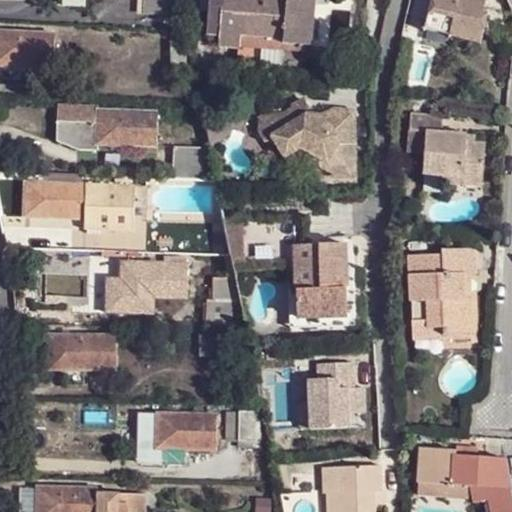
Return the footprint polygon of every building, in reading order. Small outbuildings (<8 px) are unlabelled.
[(143,0),(143,18),(169,20),(170,0),(143,0)] [(205,0),(204,39),(219,41),(218,51),(239,53),(238,66),(280,69),(281,48),(283,0),(205,0)] [(283,0),(281,48),(309,50),(313,0),(283,0)] [(430,0),(427,19),(452,24),(451,35),(481,42),(487,11),(481,11),(483,1),(480,0),(430,0)] [(427,19),(425,30),(451,35),(452,24),(427,19)] [(0,65),(52,70),(53,36),(0,31),(0,65)] [(184,48),(172,48),(171,70),(184,71),(184,48)] [(281,116),(259,118),(257,133),(265,143),(274,142),(285,157),(302,148),(316,155),(320,166),(332,173),(332,177),(357,176),(355,111),(333,108),(332,110),(330,113),(327,115),(324,116),(319,118),(317,115),(315,114),(313,114),(311,114),(308,114),(305,116),(302,111),(304,109),(298,100),(290,106),(292,109),(281,116)] [(155,114),(96,112),(95,126),(95,145),(155,148),(155,114)] [(443,122),(410,120),(409,137),(426,138),(424,159),(424,180),(443,182),(462,182),(462,189),(482,190),(486,147),(474,147),(466,147),(466,139),(441,138),(443,122)] [(71,152),(95,154),(95,145),(95,126),(54,123),(52,143),(71,152)] [(426,138),(409,137),(408,158),(424,159),(426,138)] [(475,139),(466,139),(466,147),(474,147),(475,139)] [(174,150),(171,182),(203,184),(204,152),(174,150)] [(24,181),(22,216),(81,220),(84,185),(24,181)] [(84,185),(81,220),(81,233),(129,237),(132,202),(133,190),(84,185)] [(133,190),(132,202),(142,202),(143,191),(133,190)] [(208,241),(226,238),(222,219),(221,214),(202,217),(208,241)] [(308,217),(222,219),(226,238),(231,261),(234,273),(240,273),(282,272),(296,271),(295,268),(297,249),(284,249),(284,241),(309,240),(308,217)] [(295,268),(349,267),(349,247),(297,249),(295,268)] [(412,304),(412,331),(443,332),(443,336),(471,335),(473,336),(472,302),(462,302),(462,277),(470,276),(477,277),(478,256),(475,254),(467,251),(442,251),(441,257),(408,258),(409,304),(412,304)] [(234,273),(231,261),(225,261),(228,278),(235,277),(234,273)] [(186,266),(126,264),(126,281),(77,280),(76,314),(124,315),(125,298),(185,300),(186,266)] [(349,267),(295,268),(296,271),(298,321),(350,318),(349,267)] [(212,276),(210,302),(239,302),(235,277),(228,278),(212,276)] [(462,277),(462,302),(472,302),(470,276),(462,277)] [(204,325),(244,328),(239,302),(210,302),(205,301),(204,325)] [(443,332),(412,331),(412,343),(471,344),(471,335),(443,336),(443,332)] [(114,372),(114,337),(47,336),(46,369),(114,372)] [(198,341),(195,362),(228,364),(230,343),(198,341)] [(347,411),(365,410),(364,385),(353,385),(352,360),(315,362),(316,377),(294,379),(297,430),(348,427),(347,411)] [(253,416),(238,415),(237,443),(250,444),(252,444),(253,430),(253,416)] [(154,430),(155,417),(139,416),(138,430),(154,430)] [(214,452),(215,418),(155,417),(154,430),(138,430),(137,466),(162,467),(163,451),(214,452)] [(252,444),(250,444),(251,448),(262,448),(263,430),(253,430),(252,444)] [(456,458),(477,459),(477,451),(457,449),(456,454),(456,458)] [(419,452),(416,486),(419,486),(450,488),(453,459),(456,458),(456,454),(419,452)] [(453,459),(450,488),(484,491),(511,492),(505,463),(477,459),(456,458),(453,459)] [(323,511),(381,511),(380,462),(321,464),(323,511)] [(450,488),(419,486),(418,499),(488,503),(484,491),(450,488)] [(35,487),(34,511),(95,511),(96,489),(35,487)] [(511,511),(511,496),(511,492),(484,491),(488,503),(489,511),(511,511)]
